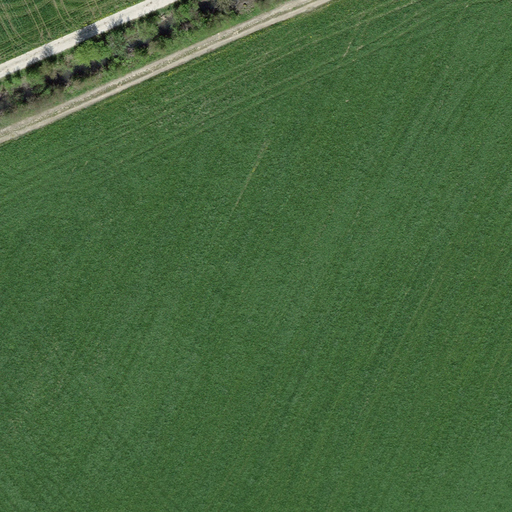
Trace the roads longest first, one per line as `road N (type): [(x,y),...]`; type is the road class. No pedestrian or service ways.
road 1 (track): [(0,138),(314,0)]
road 2 (track): [(0,71),(163,0)]
